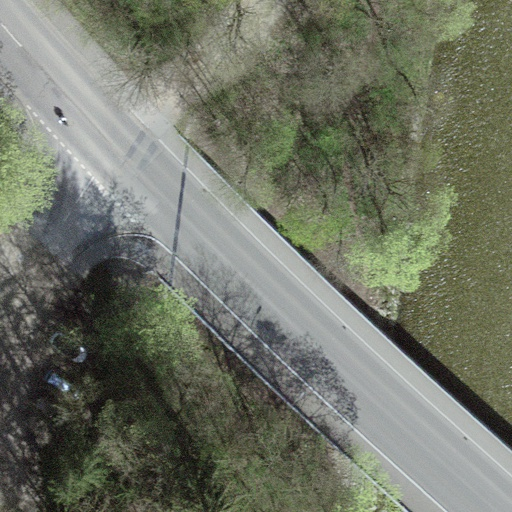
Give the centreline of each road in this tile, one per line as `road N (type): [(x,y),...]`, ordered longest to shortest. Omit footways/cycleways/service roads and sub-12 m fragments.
road 1 (secondary): [(493,511),(309,346),(106,142),(0,15)]
road 2 (track): [(1,379),(40,232),(80,165),(215,67),(268,0)]
road 3 (track): [(13,511),(1,379)]
